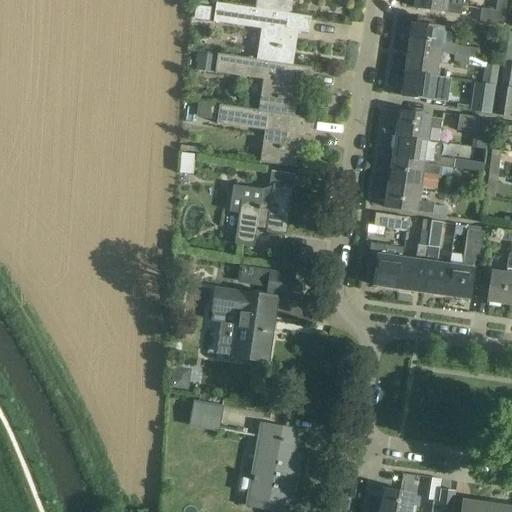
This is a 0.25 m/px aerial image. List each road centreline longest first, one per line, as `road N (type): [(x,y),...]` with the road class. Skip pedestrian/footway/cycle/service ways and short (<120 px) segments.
road 1 (residential): [(371,325),(343,317),(331,291),(375,0)]
road 2 (residential): [(511,460),(354,437)]
road 3 (residential): [(511,345),(371,325)]
